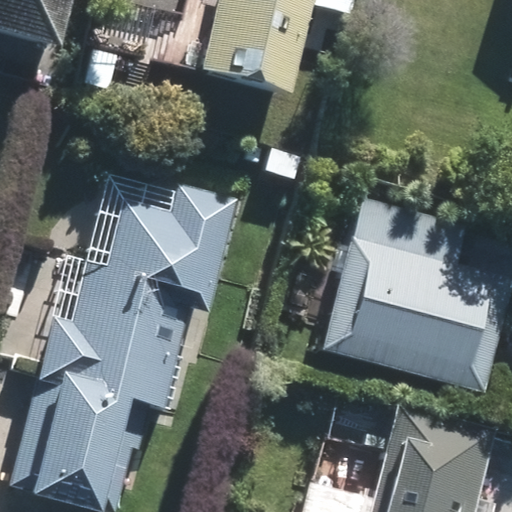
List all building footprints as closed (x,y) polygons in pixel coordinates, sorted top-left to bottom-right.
[(0,0),(0,34),(48,48),(60,0),(0,0)] [(206,0),(188,69),(280,93),(304,0),(206,0)] [(313,231),(330,171),(304,165),(289,225),(313,231)] [(46,314),(0,483),(104,510),(121,447),(130,450),(142,404),(153,408),(180,306),(198,311),(227,200),(168,184),(161,209),(116,198),(99,263),(79,258),(62,319),(46,314)] [(449,263),(461,222),(357,194),(345,235),(341,234),(310,348),(473,392),(505,278),(449,263)] [(254,290),(218,279),(209,308),(245,319),(254,290)] [(482,511),(486,499),(469,495),(487,426),(390,402),(361,511),(482,511)]
